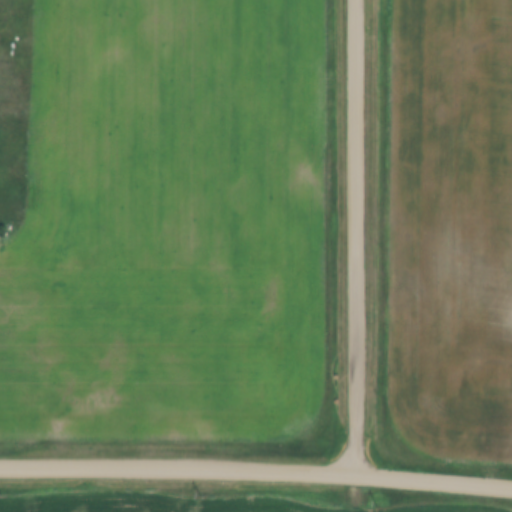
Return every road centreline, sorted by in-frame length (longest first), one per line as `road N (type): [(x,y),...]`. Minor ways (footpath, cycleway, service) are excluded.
road 1 (residential): [(354,473),(355,0)]
road 2 (residential): [(354,473),(0,467)]
road 3 (residential): [(511,486),(354,473)]
